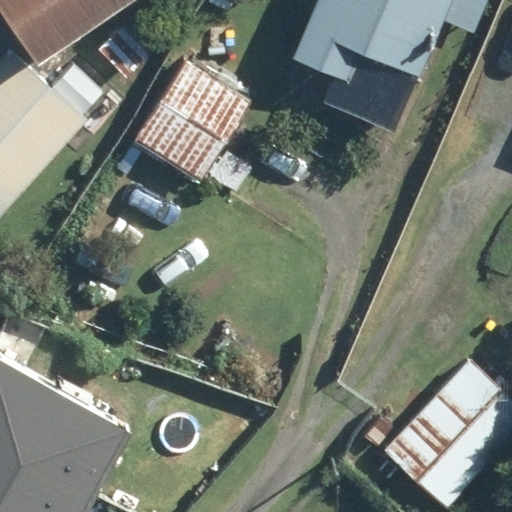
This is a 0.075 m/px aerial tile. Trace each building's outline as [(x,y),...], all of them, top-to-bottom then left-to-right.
[(16,0),(40,32),(86,0),(16,0)] [(178,23),(160,0),(141,0),(98,35),(124,66),(178,23)] [(310,0),(296,33),(348,55),(360,29),(422,54),(444,0),(310,0)] [(0,201),(90,101),(12,32),(0,46),(0,201)] [(138,127),(204,165),(252,84),(186,46),(138,127)] [(2,335),(0,337),(0,502),(17,511),(67,511),(128,406),(2,335)] [(511,426),(511,381),(472,345),(387,436),(450,494),(511,426)]
